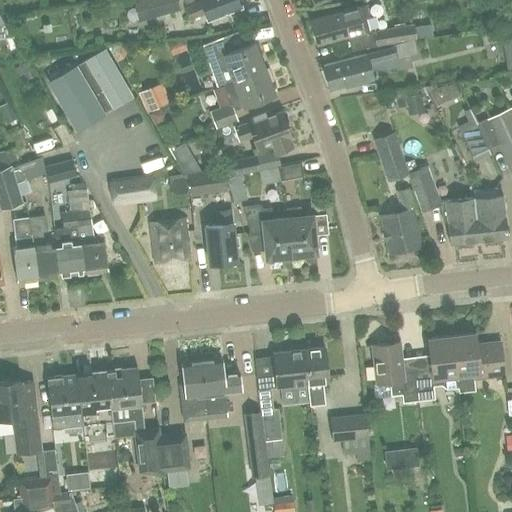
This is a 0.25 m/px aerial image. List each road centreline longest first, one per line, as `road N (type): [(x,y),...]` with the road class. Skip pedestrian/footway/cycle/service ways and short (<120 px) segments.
road 1 (residential): [(0,336),(372,294)]
road 2 (residential): [(372,294),(338,164),(276,0)]
road 3 (residential): [(372,294),(511,274)]
